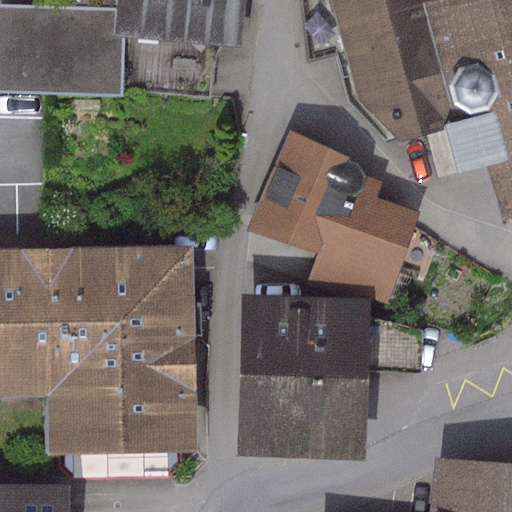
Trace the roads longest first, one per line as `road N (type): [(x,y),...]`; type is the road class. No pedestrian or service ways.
road 1 (residential): [(241,502),(220,453),(224,264),(271,83),(279,0)]
road 2 (residential): [(511,418),(241,502)]
